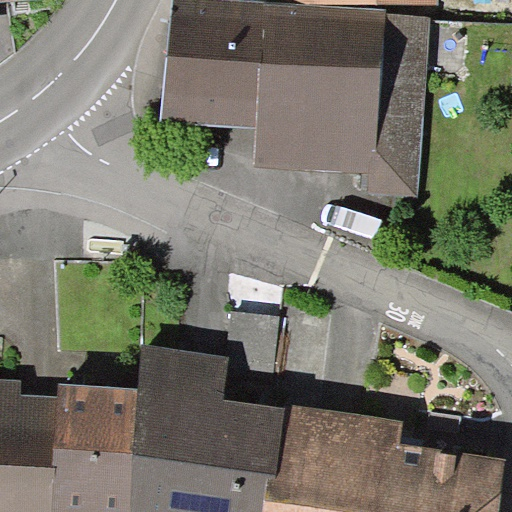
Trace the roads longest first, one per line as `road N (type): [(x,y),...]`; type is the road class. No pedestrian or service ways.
road 1 (residential): [(511,359),(461,326),(142,184),(22,102)]
road 2 (tertiary): [(22,102),(91,34),(111,0)]
